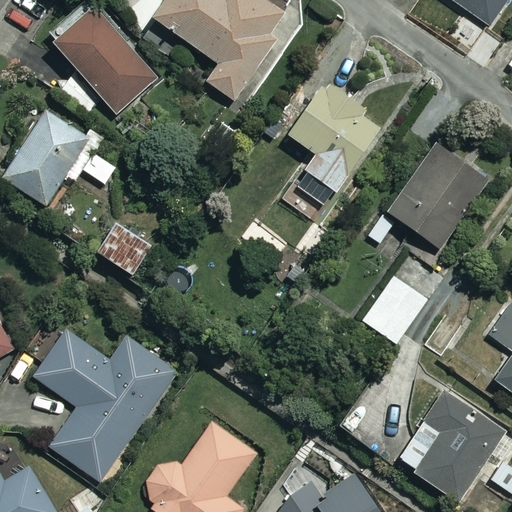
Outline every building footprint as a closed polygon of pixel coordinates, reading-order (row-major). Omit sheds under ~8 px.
[(86,0),(50,31),(59,41),(55,44),(116,114),(157,78),(88,0),(86,0)] [(167,0),(154,18),(219,64),(206,81),(233,100),(274,42),(266,36),(284,12),(266,0),(167,0)] [(451,0),(490,27),(508,0),(451,0)] [(335,193),(339,196),(389,127),(326,82),(288,135),(318,156),(297,185),(326,205),(335,193)] [(12,155),(16,158),(4,177),(45,205),(89,140),(47,112),(41,122),(28,113),(17,128),(26,134),(12,155)] [(487,182),(436,145),(388,212),(440,248),(487,182)] [(116,166),(96,154),(84,173),(104,185),(116,166)] [(395,224),(378,215),(366,236),(383,245),(395,224)] [(155,247),(115,223),(97,253),(137,277),(155,247)] [(428,300),(394,276),(363,321),(397,344),(428,300)] [(511,304),(489,335),(511,351),(511,354),(494,380),(511,392),(511,304)] [(463,326),(447,315),(424,346),(440,358),(463,326)] [(0,366),(21,354),(0,318),(0,366)] [(111,362),(66,331),(35,377),(77,406),(50,446),(100,480),(176,369),(128,336),(111,362)] [(458,501),(485,461),(492,466),(511,437),(444,392),(398,460),(458,501)] [(183,464),(158,463),(147,479),(150,498),(156,502),(151,509),(155,511),(241,511),(245,508),(229,496),(258,454),(213,422),(183,464)] [(511,468),(503,462),(491,480),(511,493),(511,468)] [(0,511),(54,511),(28,468),(4,483),(0,476),(0,511)] [(378,511),(355,476),(334,490),(325,477),(273,511),(378,511)]
